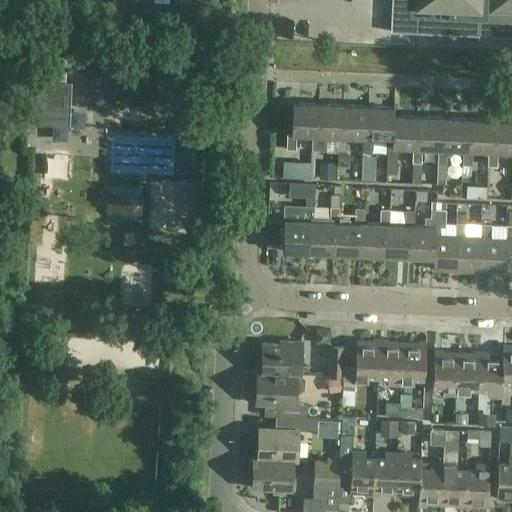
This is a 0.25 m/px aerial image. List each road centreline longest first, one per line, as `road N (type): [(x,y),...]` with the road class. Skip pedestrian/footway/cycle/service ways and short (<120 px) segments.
road 1 (residential): [(247,298),(257,0)]
road 2 (residential): [(511,309),(247,298)]
road 3 (residential): [(224,511),(227,327),(247,298)]
